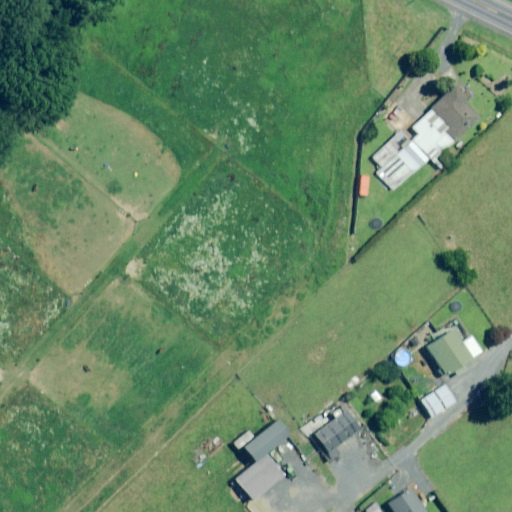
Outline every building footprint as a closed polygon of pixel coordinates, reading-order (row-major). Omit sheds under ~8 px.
[(442,151),(452,142),(478,118),(449,87),(429,106),(408,126),(417,135),(411,140),(439,170),(450,160),(442,151)] [(372,157),(379,166),(373,171),(390,190),(404,178),(425,160),(401,132),(372,157)] [(445,375),(449,372),(453,378),(467,369),(463,363),(478,353),(459,323),(423,346),(436,367),(434,369),(440,378),(445,375)] [(453,403),(442,386),(418,402),(429,419),(453,403)] [(360,429),(342,405),(330,414),(334,419),(312,435),(331,460),(338,454),(334,448),(360,429)] [(287,435),(275,420),(240,448),(252,463),(287,435)] [(422,511),(417,504),(426,498),(416,483),(405,491),(384,504),(389,511),(422,511)]
